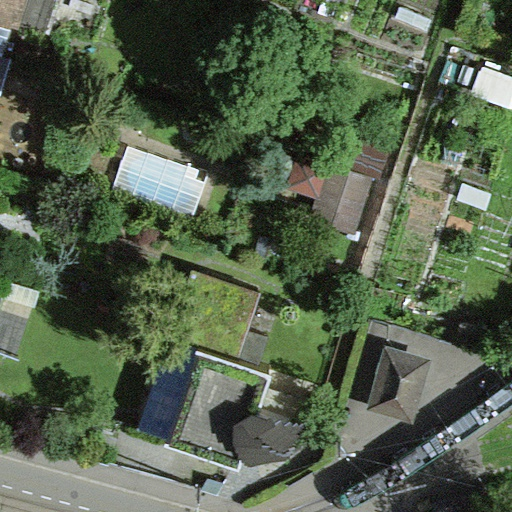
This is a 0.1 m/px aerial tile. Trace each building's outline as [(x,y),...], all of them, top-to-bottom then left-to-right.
[(0,0),(0,12),(19,20),(50,30),(58,0),(0,0)] [(0,76),(19,20),(0,12),(0,76)] [(261,290),(193,267),(173,330),(260,361),(269,333),(250,327),(261,290)] [(430,358),(386,345),(368,408),(414,420),(430,358)] [(271,372),(198,349),(167,445),(240,468),(271,372)]
